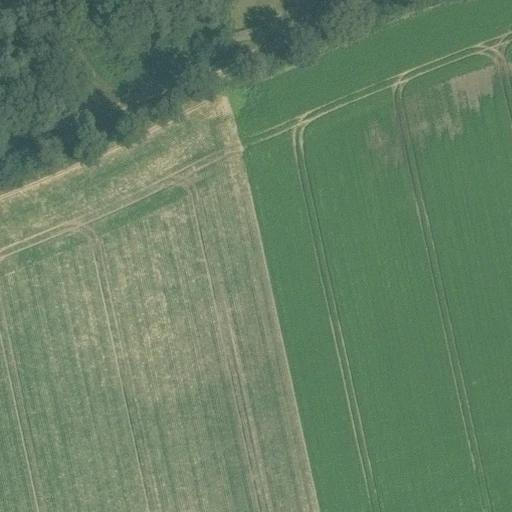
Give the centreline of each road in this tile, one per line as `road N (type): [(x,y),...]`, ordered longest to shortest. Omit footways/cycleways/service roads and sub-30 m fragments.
road 1 (track): [(82,125),(392,0)]
road 2 (track): [(70,0),(82,125)]
